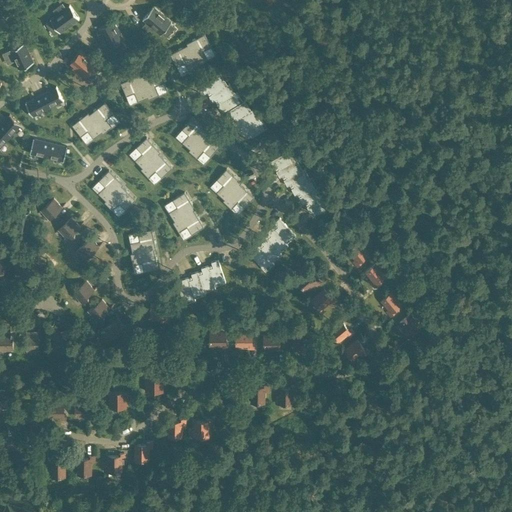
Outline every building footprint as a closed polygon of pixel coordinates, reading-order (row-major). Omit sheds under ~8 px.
[(57,14),(50,19),(60,32),(79,18),(70,5),(64,9),(60,5),(54,10),(57,14)] [(153,7),(143,19),(149,23),(145,28),(151,33),(155,28),(161,33),(171,22),(153,7)] [(113,22),(100,29),(103,35),(99,37),(103,44),(107,42),(110,47),(123,39),(113,22)] [(186,43),(187,45),(189,44),(199,64),(208,59),(204,50),(211,46),(205,33),(186,43)] [(25,42),(10,49),(18,68),(34,61),(25,42)] [(187,45),(170,53),(177,66),(185,62),(189,71),(200,65),(199,64),(189,44),(187,45)] [(95,65),(81,53),(72,63),(77,67),(74,71),(79,75),(83,72),(86,75),(95,65)] [(141,76),(139,76),(148,97),(149,99),(159,95),(156,85),(164,82),(158,69),(141,76)] [(140,74),(121,82),(126,96),(134,93),(138,101),(148,97),(139,76),(141,76),(140,74)] [(209,95),(228,84),(226,85),(220,75),(201,87),(204,92),(211,88),(214,92),(209,95)] [(217,104),(236,93),(235,93),(233,94),(228,84),(209,95),(212,100),(219,96),(222,101),(217,104)] [(56,86),(41,94),(49,108),(64,100),(56,86)] [(225,112),(244,101),(243,101),(241,102),(236,93),(217,104),(220,109),(227,105),(230,109),(225,112)] [(49,108),(41,94),(26,102),(33,116),(49,108)] [(233,121),(251,110),(249,111),(244,101),(225,112),(228,117),(235,113),(237,118),(233,121)] [(90,114),(88,114),(102,132),(103,133),(113,126),(107,118),(114,113),(105,102),(90,114)] [(241,129),(259,118),(257,119),(251,110),(233,121),(236,126),(243,122),(245,127),(241,129)] [(88,112),(72,125),(81,136),(88,131),(94,138),(102,132),(88,114),(90,114),(88,112)] [(9,114),(0,123),(0,128),(10,137),(21,124),(9,114)] [(207,131),(192,118),(182,128),(189,134),(182,142),(190,149),(205,132),(206,133),(207,131)] [(259,118),(241,129),(244,134),(250,130),(254,135),(265,128),(259,118)] [(0,147),(10,137),(0,128),(0,147)] [(206,133),(205,132),(190,149),(189,150),(198,158),(204,150),(211,156),(220,145),(206,133)] [(147,136),(136,147),(142,153),(135,160),(142,167),(158,152),(159,153),(161,151),(147,136)] [(51,141),(33,137),(30,153),(47,157),(51,141)] [(68,145),(51,141),(47,157),(64,161),(68,145)] [(276,170),(276,171),(295,160),(293,161),(287,151),(269,162),(272,167),(278,163),(281,168),(276,170)] [(158,152),(142,167),(141,169),(149,177),(156,171),(162,177),(173,167),(159,153),(158,152)] [(284,179),(303,169),(301,170),(295,160),(276,171),(279,176),(286,172),(288,177),(284,179)] [(242,182),(227,168),(217,179),(223,184),(216,192),(224,199),(239,183),(240,184),(242,182)] [(292,188),(310,178),(308,179),(303,169),(284,179),(287,184),(293,181),(296,186),(292,188)] [(109,170),(99,180),(105,186),(98,193),(106,200),(121,185),(122,185),(124,184),(109,170)] [(299,197),(318,187),(318,186),(316,188),(310,178),(292,188),(294,193),(301,190),(304,194),(299,197)] [(224,199),(223,200),(232,208),(238,201),(245,207),(255,197),(240,184),(239,183),(224,199)] [(106,200),(104,202),(112,210),(119,203),(126,209),(136,199),(122,185),(121,185),(106,200)] [(307,206),(326,195),(325,195),(323,196),(318,187),(299,197),(302,202),(309,198),(311,203),(307,206)] [(177,207),(169,212),(175,221),(193,209),(194,210),(196,209),(185,191),(172,199),(177,207)] [(326,195),(307,206),(310,211),(316,207),(319,212),(331,206),(326,195)] [(42,210),(49,219),(66,203),(66,202),(62,206),(54,198),(37,214),(42,210)] [(175,221),(173,222),(179,232),(187,226),(192,234),(204,226),(194,210),(193,209),(175,221)] [(74,232),(84,222),(84,221),(80,225),(72,217),(55,233),(59,229),(69,240),(75,234),(74,232)] [(273,226),(273,227),(287,243),(287,242),(285,241),(294,233),(280,217),(275,221),(280,227),(276,230),(273,226)] [(266,236),(280,252),(278,250),(287,243),(273,227),(268,230),(273,236),(269,240),(266,236)] [(152,228),(138,232),(140,240),(130,242),(132,253),(154,248),(155,249),(157,248),(152,228)] [(259,245),(273,261),(271,259),(280,252),(266,236),(261,240),(266,245),(262,249),(259,245)] [(74,253),(75,253),(79,250),(86,258),(103,242),(99,246),(91,237),(74,253)] [(361,263),(360,261),(368,254),(358,242),(348,250),(356,259),(353,261),(357,266),(361,263)] [(273,261),(259,245),(254,249),(259,255),(255,259),(264,269),(273,261)] [(132,253),(130,253),(133,264),(142,262),(144,271),(159,268),(155,249),(154,248),(132,253)] [(16,261),(16,274),(16,284),(17,284),(17,278),(29,278),(29,255),(28,255),(28,261),(16,261)] [(208,265),(215,285),(214,283),(225,280),(218,259),(213,261),(215,268),(210,270),(208,265)] [(377,282),(386,275),(376,263),(366,271),(374,280),(371,283),(375,287),(379,284),(377,282)] [(198,271),(205,291),(204,289),(215,285),(208,265),(203,267),(205,274),(200,276),(198,271)] [(297,280),(306,290),(315,283),(317,285),(321,281),(318,277),(316,279),(309,270),(297,280)] [(188,277),(195,297),(194,295),(205,291),(198,271),(193,273),(195,280),(190,282),(188,277)] [(195,297),(188,277),(183,279),(185,286),(179,288),(184,301),(195,297)] [(68,295),(69,295),(73,292),(82,302),(89,297),(87,295),(98,286),(98,285),(94,289),(86,280),(68,295)] [(313,299),(321,309),(330,301),(332,304),(337,300),(334,296),(332,297),(325,289),(313,299)] [(382,300),(389,309),(387,311),(391,316),(395,313),(393,311),(402,304),(392,292),(382,300)] [(84,313),(85,314),(89,310),(98,321),(105,316),(103,314),(114,305),(114,304),(109,308),(102,299),(84,313)] [(163,321),(169,321),(169,316),(167,316),(167,305),(151,305),(151,318),(162,318),(163,321)] [(400,322),(407,331),(405,333),(409,338),(413,335),(411,333),(420,326),(410,314),(400,322)] [(100,332),(100,333),(104,329),(112,338),(130,323),(129,322),(125,326),(117,317),(100,332)] [(330,331),(338,341),(347,334),(349,336),(354,332),(351,328),(349,330),(342,321),(330,331)] [(0,349),(13,349),(13,340),(11,340),(11,326),(10,326),(10,332),(0,331),(0,349)] [(27,355),(27,349),(39,349),(39,326),(38,326),(38,332),(27,332),(27,355)] [(54,342),(54,355),(55,355),(55,349),(69,349),(69,340),(67,340),(67,326),(66,326),(66,331),(54,332),(54,342)] [(222,348),(228,348),(228,343),(226,343),(226,332),(216,332),(216,329),(210,329),(210,345),(222,345),(222,348)] [(248,348),(254,348),(254,343),(252,343),(252,332),(237,332),(237,345),(248,345),(248,348)] [(276,351),(282,351),(282,346),(280,346),(280,335),(264,335),(264,348),(276,348),(276,351)] [(304,348),(303,351),(310,351),(310,346),(307,346),(307,335),(292,335),(292,348),(304,348)] [(345,350),(354,360),(363,352),(365,355),(370,351),(366,347),(365,348),(357,340),(345,350)] [(144,344),(122,344),(121,361),(140,361),(140,354),(144,354),(144,344)] [(167,374),(145,374),(144,391),(162,391),(163,384),(167,384),(167,374)] [(224,401),(237,401),(237,390),(240,390),(240,384),(235,384),(235,386),(224,386),(224,401)] [(251,402),(264,402),(265,391),(268,391),(268,384),(263,384),(263,387),(252,386),(251,402)] [(276,403),(292,403),(293,392),(296,392),(296,385),(291,385),(291,388),(280,387),(279,397),(276,397),(276,403)] [(131,390),(108,390),(108,407),(126,407),(126,400),(131,400),(131,390)] [(36,397),(36,402),(24,402),(25,426),(25,420),(37,420),(37,397),(36,397)] [(64,415),(64,403),(48,403),(48,406),(48,416),(60,416),(60,419),(66,419),(66,415),(64,415)] [(87,416),(87,419),(94,419),(94,414),(91,414),(91,403),(76,403),(76,416),(87,416)] [(169,436),(182,437),(182,425),(185,425),(185,419),(180,419),(180,421),(169,421),(169,436)] [(192,436),(208,437),(208,425),(212,425),(212,419),(207,419),(207,421),(195,421),(195,431),(192,431),(192,436)] [(136,460),(148,460),(149,448),(152,448),(152,442),(147,442),(147,444),(136,444),(136,460)] [(105,465),(105,471),(122,471),(121,459),(125,459),(125,453),(120,453),(120,455),(108,455),(108,465),(105,465)] [(78,473),(91,474),(91,462),(94,462),(94,456),(89,456),(89,458),(78,458),(78,473)] [(52,470),(48,470),(49,476),(65,476),(65,464),(68,464),(68,458),(63,458),(63,460),(52,460),(52,470)] [(16,484),(7,488),(10,494),(19,489),(16,484)] [(5,510),(10,511),(30,511),(31,511),(8,503),(5,510)]
